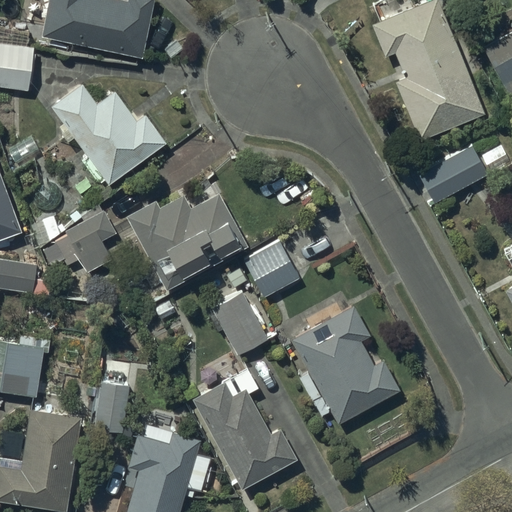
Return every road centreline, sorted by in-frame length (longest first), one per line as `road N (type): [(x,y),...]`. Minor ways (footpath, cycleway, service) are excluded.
road 1 (residential): [(511,445),(354,152),(325,119),(255,68)]
road 2 (residential): [(404,511),(511,450)]
